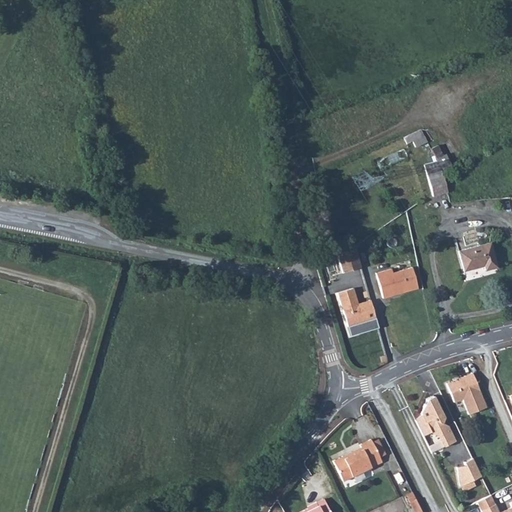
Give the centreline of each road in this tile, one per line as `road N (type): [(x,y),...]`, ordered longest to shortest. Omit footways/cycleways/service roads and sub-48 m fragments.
road 1 (residential): [(0,216),(291,285),(317,317),(334,388)]
road 2 (track): [(261,0),(297,222),(300,265),(291,285)]
road 3 (residential): [(334,388),(511,331)]
road 4 (unclassified): [(251,511),(292,450),(322,422),(334,388)]
